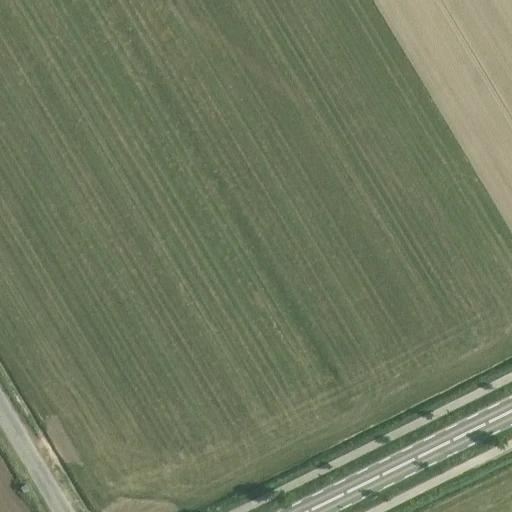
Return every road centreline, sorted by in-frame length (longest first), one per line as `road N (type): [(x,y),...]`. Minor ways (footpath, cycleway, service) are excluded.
road 1 (secondary): [(301,511),(511,409)]
road 2 (unclassified): [(63,511),(0,405)]
